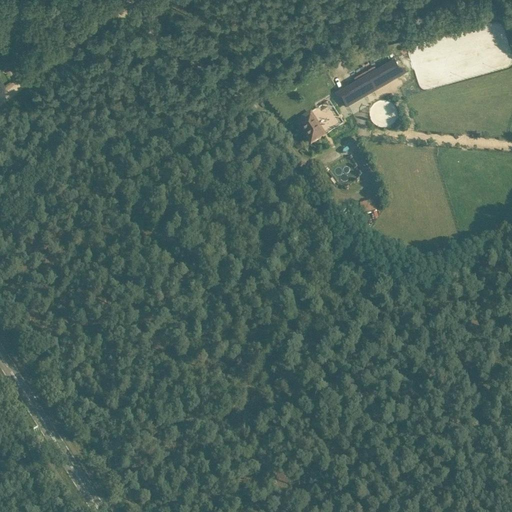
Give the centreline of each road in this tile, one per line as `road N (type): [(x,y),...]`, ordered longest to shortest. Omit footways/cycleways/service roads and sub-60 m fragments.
road 1 (track): [(300,161),(246,99),(124,7)]
road 2 (primary): [(98,511),(0,356)]
road 3 (track): [(124,7),(0,102)]
